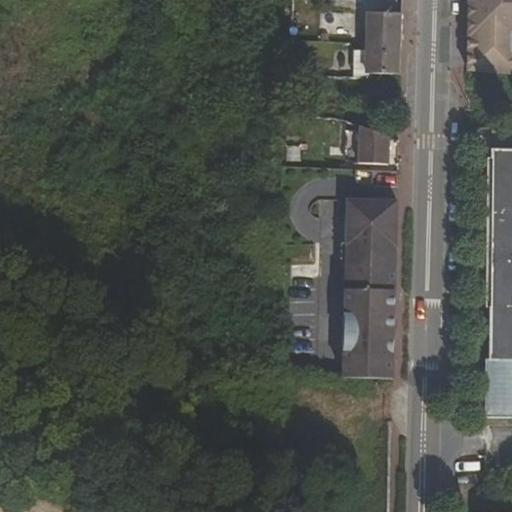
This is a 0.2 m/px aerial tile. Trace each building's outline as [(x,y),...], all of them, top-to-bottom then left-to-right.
[(511,0),(468,0),(467,70),(511,72),(511,0)] [(398,76),(399,76),(401,16),(368,15),(367,50),(366,75),(398,76)] [(366,75),(367,50),(355,50),(354,77),(365,78),(366,75)] [(293,128),(316,131),(318,119),(295,116),(293,128)] [(318,119),(316,131),(345,138),(345,123),(318,119)] [(345,123),(345,138),(343,165),(389,165),(389,138),(345,123)] [(511,151),(491,151),(488,361),(485,361),(485,417),(511,417),(511,151)] [(347,260),(346,314),(351,314),(350,346),(345,346),(345,347),(345,374),(392,374),(397,201),(348,202),(347,215),(348,215),(353,216),(352,259),(347,258),(347,260)] [(348,215),(347,215),(343,215),(342,259),(347,260),(347,258),(352,259),(353,216),(348,215)] [(351,314),(346,314),(341,313),(340,347),(345,347),(345,346),(350,346),(351,314)] [(280,452),(279,471),(292,471),(294,453),(280,452)]
